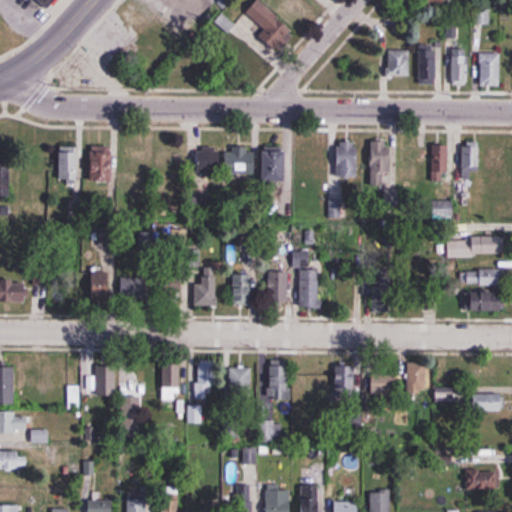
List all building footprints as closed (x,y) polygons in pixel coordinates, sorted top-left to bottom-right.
[(38,0),(50,9),(56,0),(71,0),(73,1),(73,0),(38,0)] [(258,0),(241,19),(277,52),(295,32),(260,0),(258,0)] [(427,0),(437,10),(446,0),(427,0)] [(299,29),(305,22),(290,8),(284,14),(299,29)] [(233,57),(257,78),(271,62),(247,41),(233,57)] [(420,84),(437,84),(437,47),(420,47),(420,84)] [(469,48),(452,48),(452,84),(469,84),(469,48)] [(193,85),(207,57),(190,49),(176,76),(193,85)] [(411,49),(389,49),(389,76),(411,76),(411,49)] [(501,52),(480,52),(480,86),(501,86),(501,52)] [(372,139),(372,190),(392,190),(392,139),(372,139)] [(358,178),(358,142),(337,142),(337,178),(358,178)] [(472,170),(480,170),(480,142),(462,142),(462,177),(472,177),(472,170)] [(92,146),(92,180),(113,180),(113,146),(92,146)] [(300,146),(300,173),(323,173),(323,146),(300,146)] [(507,169),(507,146),(488,146),(488,169),(507,169)] [(79,180),(79,148),(60,148),(60,180),(79,180)] [(221,148),(197,148),(197,173),(221,173),(221,148)] [(226,148),(226,172),(257,172),(257,148),(226,148)] [(265,181),(288,181),(288,148),(265,148),(265,181)] [(0,194),(13,195),(13,164),(0,163),(0,194)] [(429,170),(428,180),(440,181),(441,171),(429,170)] [(454,217),(454,201),(431,201),(431,217),(454,217)] [(154,233),(139,233),(139,255),(154,255),(154,233)] [(447,238),(448,256),(505,254),(505,236),(447,238)] [(29,242),(0,242),(0,261),(29,262),(29,242)] [(300,308),(321,308),(321,266),(300,266),(300,308)] [(461,284),(505,284),(505,268),(461,268),(461,284)] [(195,305),(217,305),(217,269),(203,269),(203,283),(195,283),(195,305)] [(270,272),(270,303),(290,303),(290,272),(270,272)] [(92,296),(110,296),(110,273),(92,273),(92,296)] [(185,296),(185,273),(159,273),(159,296),(185,296)] [(234,274),(234,306),(255,306),(255,274),(234,274)] [(121,297),(151,297),(151,275),(121,275),(121,297)] [(391,313),(391,275),(374,275),(374,313),(391,313)] [(0,276),(0,301),(29,301),(29,276),(0,276)] [(506,310),(506,291),(472,291),(472,310),(506,310)] [(290,399),(290,360),(269,360),(269,399),(290,399)] [(162,399),(179,399),(179,361),(162,361),(162,399)] [(213,361),(196,361),(196,400),(213,400),(213,361)] [(428,394),(428,362),(408,362),(408,394),(428,394)] [(335,395),(356,395),(356,363),(335,363),(335,395)] [(16,365),(0,364),(0,404),(16,404),(16,365)] [(96,395),(116,395),(116,364),(96,364),(96,395)] [(252,367),(230,367),(230,396),(252,396),(252,367)] [(372,373),(372,396),(396,396),(396,373),(372,373)] [(68,408),(79,408),(79,385),(68,385),(68,408)] [(472,410),(505,410),(505,393),(472,393),(472,410)] [(0,432),(27,432),(27,411),(0,410),(0,432)] [(476,420),(476,440),(505,440),(505,420),(476,420)] [(49,430),(33,430),(33,442),(49,442),(49,430)] [(21,450),(0,450),(0,468),(21,469),(21,450)] [(468,489),(498,489),(498,469),(468,469),(468,489)] [(162,511),(179,511),(180,486),(163,486),(162,511)] [(251,511),(252,486),(233,486),(233,511),(251,511)] [(291,511),(292,487),(266,487),(266,511),(291,511)] [(303,487),(302,511),(324,511),(324,487),(303,487)] [(191,510),(205,510),(205,488),(191,488),(191,510)] [(391,511),(392,490),(371,490),(371,511),(391,511)] [(87,498),(87,511),(113,511),(114,498),(87,498)] [(127,511),(147,511),(148,498),(128,498),(127,511)] [(360,511),(360,500),(337,500),(336,511),(360,511)]
